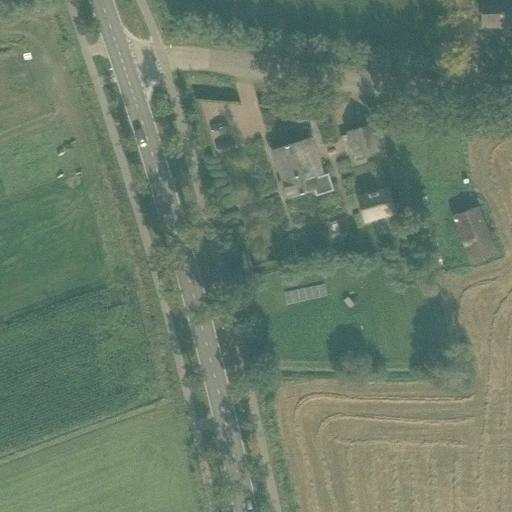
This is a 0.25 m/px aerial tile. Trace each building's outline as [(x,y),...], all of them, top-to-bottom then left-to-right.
[(511,0),(508,0),(508,1),(481,1),(481,27),(511,26),(511,0)] [(371,125),(347,133),(355,158),(379,151),(371,125)] [(322,173),(310,138),(272,150),(288,198),(314,190),(315,194),(331,190),(326,172),(322,173)] [(388,190),(357,199),(364,222),(395,213),(388,190)] [(477,207),(452,216),(470,266),(495,257),(477,207)]
